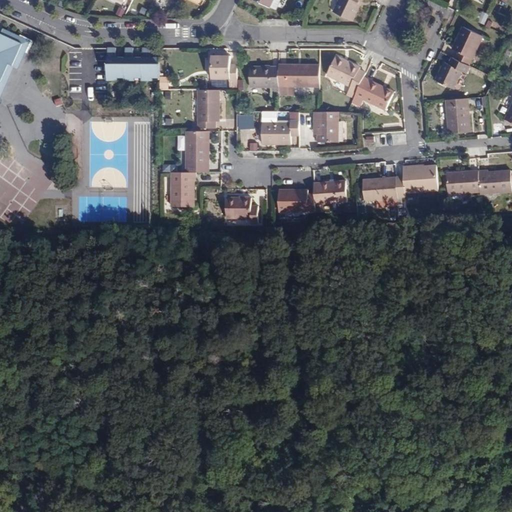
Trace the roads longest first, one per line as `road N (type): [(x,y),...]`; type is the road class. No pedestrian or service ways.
road 1 (residential): [(6,0),(97,32),(198,32),(220,19)]
road 2 (residential): [(414,149),(246,171)]
road 3 (residential): [(220,19),(244,33),(373,43)]
road 4 (residential): [(373,43),(408,61),(414,149)]
